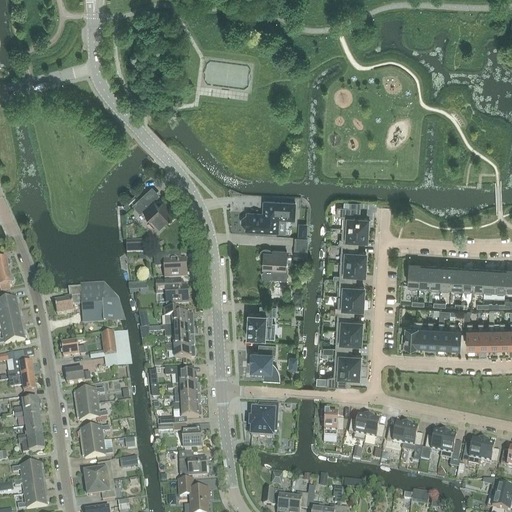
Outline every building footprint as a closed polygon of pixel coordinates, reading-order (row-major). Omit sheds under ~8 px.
[(143,196),(133,205),(139,211),(142,209),(149,217),(148,218),(148,219),(148,220),(150,222),(151,221),(152,221),(153,221),(159,228),(164,223),(176,213),(164,200),(162,203),(160,201),(158,201),(156,203),(153,200),(150,203),(143,196)] [(247,216),(245,216),(242,218),(242,223),(245,226),(247,226),(247,230),(278,232),(278,218),(282,218),(282,220),(284,220),(284,218),(285,218),(285,219),(285,218),(295,219),(295,202),(264,201),(263,214),(259,214),(259,213),(247,212),(247,216)] [(368,202),(367,215),(375,216),(376,202),(368,202)] [(368,218),(360,218),(356,218),(357,208),(337,207),(336,215),(343,218),(342,228),(367,230),(368,228),(369,228),(370,221),(368,221),(368,218)] [(355,240),(359,240),(367,241),(367,230),(342,228),(342,239),(339,238),(339,245),(341,245),(355,246),(355,240)] [(147,241),(127,242),(127,253),(148,253),(147,241)] [(366,253),(358,252),(354,252),(355,246),(341,245),(340,262),(365,264),(366,253)] [(263,269),(266,269),(266,271),(265,271),(264,272),(263,273),(263,274),(263,275),(263,276),(263,277),(264,278),(265,279),(266,279),(267,279),(268,279),(269,279),(270,278),(286,279),(287,270),(286,270),(287,252),(277,251),(277,253),(271,253),(271,252),(271,251),(270,250),(269,250),(268,249),(265,249),(264,249),(263,250),(262,250),(262,251),(261,252),(261,253),(261,256),(261,257),(261,258),(262,258),(263,259),(264,260),(263,269)] [(177,260),(177,261),(169,261),(168,254),(154,255),(154,268),(164,267),(165,279),(187,278),(186,259),(177,260)] [(0,274),(9,272),(8,267),(10,267),(11,265),(10,262),(8,261),(7,261),(6,259),(0,260),(0,274)] [(365,264),(340,262),(339,280),(353,280),(353,274),(365,275),(365,264)] [(408,288),(419,288),(420,265),(409,265),(408,288)] [(431,266),(420,265),(419,288),(430,289),(431,266)] [(431,266),(430,289),(440,290),(442,267),(431,266)] [(442,267),(440,290),(451,290),(453,267),(442,267)] [(463,268),(453,267),(451,290),(462,291),(463,268)] [(474,268),(463,268),(462,291),(473,291),(474,268)] [(485,269),(474,268),(473,291),(484,292),(485,269)] [(496,270),(485,269),(484,292),(494,293),(496,270)] [(507,270),(496,270),(494,293),(505,293),(505,289),(507,270)] [(9,272),(0,274),(0,287),(12,285),(11,284),(13,283),(14,281),(13,278),(12,277),(10,277),(9,272)] [(364,287),(356,287),(352,286),(353,280),(339,280),(339,286),(342,286),(341,296),(341,297),(363,298),(364,287)] [(182,282),(156,283),(157,296),(166,295),(167,305),(189,304),(188,287),(182,287),(182,282)] [(73,306),(81,305),(80,297),(81,296),(81,288),(69,289),(70,297),(65,298),(65,301),(55,302),(57,315),(74,313),(73,306)] [(341,296),(338,296),(337,307),(335,307),(335,314),(337,314),(351,315),(351,309),(363,309),(363,298),(341,297),(341,296)] [(17,300),(16,299),(0,302),(0,316),(19,312),(18,308),(20,307),(19,300),(17,300)] [(104,322),(103,301),(82,303),(83,324),(104,322)] [(276,307),(260,306),(260,314),(248,314),(247,338),(265,338),(266,323),(272,324),(272,315),(276,316),(276,307)] [(183,309),(165,310),(165,327),(194,326),(193,319),(192,318),(192,315),(183,315),(183,309)] [(19,313),(19,312),(0,316),(0,320),(0,321),(2,331),(22,326),(21,321),(23,321),(21,312),(19,313)] [(351,315),(337,314),(336,331),(361,332),(362,330),(364,330),(364,324),(362,324),(362,321),(350,321),(351,315)] [(416,346),(417,321),(412,320),(412,327),(406,326),(406,332),(402,332),(401,341),(402,341),(402,338),(405,338),(405,345),(416,346)] [(417,321),(416,346),(415,347),(424,348),(424,345),(426,345),(427,345),(428,328),(422,328),(423,321),(417,321)] [(426,345),(426,348),(434,348),(435,346),(437,346),(438,346),(439,329),(438,329),(433,328),(433,322),(428,321),(428,328),(427,345),(426,345)] [(439,329),(438,346),(437,346),(437,348),(445,349),(445,347),(448,347),(449,329),(444,329),(444,322),(439,322),(438,329),(439,329)] [(448,347),(448,349),(456,350),(456,347),(460,347),(461,330),(454,330),(455,323),(450,323),(449,329),(448,347)] [(479,347),(478,330),(473,330),(473,323),(467,323),(468,350),(475,349),(475,347),(478,347),(479,347)] [(478,330),(479,347),(478,347),(478,349),(486,349),(486,347),(489,347),(489,330),(483,330),(483,323),(478,323),(478,330)] [(489,323),(489,330),(489,347),(489,349),(497,349),(497,347),(500,347),(500,329),(494,329),(494,323),(489,323)] [(500,347),(500,349),(508,349),(508,347),(511,347),(511,329),(505,329),(505,323),(500,323),(500,329),(500,347)] [(23,331),(22,326),(2,331),(4,340),(2,341),(1,340),(0,340),(0,345),(5,344),(25,340),(25,339),(27,338),(25,331),(23,331)] [(165,327),(161,328),(162,332),(166,332),(166,338),(174,338),(190,337),(193,336),(193,333),(194,333),(194,326),(165,327)] [(361,332),(336,331),(335,348),(349,349),(349,343),(361,344),(361,332)] [(114,333),(102,335),(105,357),(106,369),(127,366),(125,354),(117,355),(114,333)] [(174,345),(166,345),(167,349),(194,348),(194,347),(195,346),(195,341),(193,340),(193,337),(193,336),(190,337),(174,338),(174,345)] [(61,344),(63,358),(86,354),(85,347),(78,348),(77,342),(61,344)] [(251,354),(250,360),(252,360),(251,369),(254,370),(254,371),(261,372),(261,370),(264,370),(264,379),(263,379),(263,380),(280,381),(280,380),(280,375),(278,371),(276,367),(273,363),(271,363),(272,354),(275,354),(276,345),(259,344),(259,352),(252,352),(252,354),(251,354)] [(194,348),(167,349),(167,353),(175,352),(175,360),(191,359),(194,359),(194,355),(195,354),(195,349),(194,348)] [(349,349),(335,348),(334,365),(361,367),(362,358),(360,357),(360,356),(348,355),(349,349)] [(0,356),(0,362),(21,359),(20,353),(0,356)] [(8,374),(9,380),(34,377),(32,364),(26,365),(25,361),(13,362),(15,373),(8,374)] [(361,376),(361,367),(334,365),(334,375),(327,377),(326,386),(346,387),(347,377),(359,378),(359,376),(361,376)] [(188,368),(165,369),(166,376),(176,376),(176,385),(176,386),(197,385),(196,373),(189,373),(188,368)] [(66,373),(67,385),(84,382),(91,381),(90,373),(83,374),(83,370),(66,373)] [(34,377),(9,380),(10,388),(23,386),(24,393),(36,391),(34,377)] [(176,385),(173,386),(173,390),(181,389),(181,397),(198,395),(197,392),(199,392),(200,391),(200,386),(199,385),(197,385),(176,386),(176,385)] [(76,395),(74,395),(75,403),(77,403),(78,408),(98,405),(96,395),(99,395),(99,396),(105,395),(104,390),(96,391),(76,394),(76,395)] [(198,395),(181,397),(175,397),(175,404),(174,404),(174,408),(198,406),(200,406),(201,405),(201,400),(199,399),(198,399),(198,395)] [(23,408),(14,409),(15,416),(39,412),(39,407),(40,406),(41,405),(41,401),(39,400),(38,401),(37,399),(22,402),(23,408)] [(278,406),(259,404),(259,411),(253,411),(252,420),(250,420),(250,428),(252,428),(251,437),(273,438),(274,432),(277,432),(277,419),(275,419),(275,413),(278,413),(278,406)] [(100,419),(108,417),(107,412),(102,413),(102,414),(99,415),(98,405),(78,408),(78,413),(76,413),(77,421),(79,420),(80,422),(100,419)] [(198,407),(198,406),(174,408),(174,419),(160,420),(160,426),(177,425),(176,419),(199,418),(199,414),(200,414),(201,412),(201,408),(200,407),(198,407)] [(172,418),(171,409),(158,411),(159,419),(172,418)] [(25,418),(26,427),(41,425),(39,412),(15,416),(15,420),(25,418)] [(325,421),(324,437),(337,438),(337,432),(343,433),(344,420),(338,420),(338,415),(333,414),(333,413),(321,412),(321,421),(325,421)] [(353,440),(364,442),(366,437),(365,437),(369,418),(365,417),(364,418),(358,417),(357,422),(351,421),(348,433),(354,434),(353,440)] [(369,418),(365,437),(366,437),(376,440),(376,439),(382,440),(385,428),(379,426),(380,421),(374,420),(374,419),(369,418)] [(18,437),(18,441),(43,438),(41,425),(26,427),(27,436),(18,437)] [(158,432),(173,431),(173,433),(182,432),(183,449),(201,448),(200,431),(187,432),(187,425),(158,426),(158,432)] [(389,428),(387,441),(393,442),(392,443),(403,445),(407,426),(403,425),(403,426),(396,425),(395,430),(389,428)] [(412,427),(407,426),(403,445),(402,450),(413,452),(414,450),(414,447),(418,448),(421,448),(423,436),(417,434),(418,429),(412,428),(412,427)] [(82,440),(83,445),(103,442),(102,433),(104,432),(105,433),(110,432),(109,427),(101,428),(81,431),(81,433),(79,433),(80,440),(82,440)] [(442,453),(446,434),(441,433),(441,434),(434,433),(433,438),(427,436),(425,449),(431,450),(431,451),(441,453),(442,453)] [(442,453),(441,453),(440,458),(458,462),(461,444),(455,442),(456,437),(450,436),(450,435),(446,434),(442,453)] [(43,438),(18,441),(19,445),(22,445),(23,454),(45,451),(43,438)] [(134,440),(126,441),(127,448),(135,448),(134,440)] [(480,461),(484,442),(479,441),(479,442),(473,441),(472,446),(466,444),(462,462),(468,463),(468,464),(479,466),(480,461)] [(105,452),(103,442),(83,445),(84,450),(82,451),(83,458),(85,458),(85,459),(105,456),(113,455),(112,450),(107,451),(107,452),(105,452)] [(484,442),(480,461),(491,463),(497,464),(500,451),(494,450),(495,445),(488,444),(488,443),(484,442)] [(413,452),(415,453),(414,460),(420,462),(422,449),(421,448),(418,448),(414,447),(414,450),(413,452)] [(503,452),(501,465),(507,466),(507,467),(511,467),(511,448),(510,449),(509,453),(503,452)] [(188,460),(189,476),(207,475),(206,459),(193,459),(193,452),(179,453),(179,460),(188,460)] [(137,459),(120,461),(122,469),(138,467),(137,459)] [(19,472),(22,472),(23,481),(43,478),(42,473),(44,473),(43,465),(41,466),(41,464),(21,467),(13,469),(14,474),(19,473),(19,472)] [(85,484),(87,484),(87,485),(113,481),(110,464),(98,465),(99,472),(85,474),(86,476),(84,476),(85,484)] [(283,475),(273,473),(271,484),(282,485),(283,475)] [(45,478),(43,478),(23,481),(15,482),(15,487),(21,486),(23,485),(25,495),(45,492),(44,487),(46,487),(45,478)] [(117,488),(131,489),(131,479),(117,479),(117,488)] [(193,480),(179,481),(180,497),(190,496),(191,506),(185,506),(184,511),(207,511),(207,499),(209,499),(209,489),(193,490),(193,480)] [(361,482),(345,480),(344,487),(360,490),(361,482)] [(89,496),(102,494),(103,501),(116,499),(113,481),(87,485),(87,486),(85,487),(87,494),(88,494),(89,496)] [(493,485),(490,496),(511,502),(511,490),(510,490),(511,484),(500,481),(498,486),(493,485)] [(12,483),(5,484),(6,492),(13,491),(12,483)] [(335,503),(337,504),(342,504),(343,489),(334,488),(333,498),(335,498),(335,503)] [(285,492),(265,490),(263,505),(278,507),(277,511),(288,511),(290,498),(284,498),(285,492)] [(407,500),(413,500),(413,492),(401,493),(401,490),(392,490),(393,501),(399,501),(399,506),(407,506),(407,500)] [(48,497),(46,497),(45,492),(25,495),(26,505),(24,505),(23,504),(18,505),(19,510),(27,509),(47,506),(47,505),(49,505),(48,497)] [(298,494),(297,499),(290,498),(288,511),(300,511),(301,509),(306,510),(308,495),(298,494)] [(317,505),(313,505),(314,496),(308,495),(306,510),(312,510),(312,511),(323,511),(324,511),(317,510),(317,505)] [(491,511),(504,511),(505,511),(510,511),(511,507),(511,506),(511,502),(490,496),(487,507),(492,509),(491,511)] [(119,502),(120,511),(130,510),(129,500),(119,502)]
